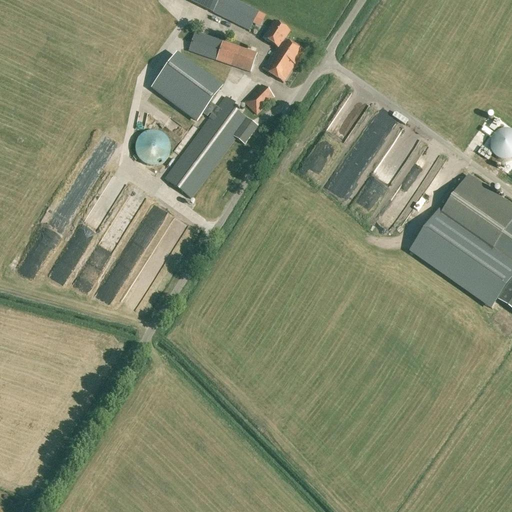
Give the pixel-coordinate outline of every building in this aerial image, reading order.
[(185,0),(249,32),(259,13),(231,0),(185,0)] [(263,70),(283,84),(294,67),(296,68),(305,54),(285,40),(290,33),(274,22),(263,39),(277,48),(263,70)] [(189,52),(251,74),(257,54),(195,32),(189,52)] [(225,98),(218,109),(211,103),(222,88),(176,54),(150,89),(196,123),(202,114),(207,118),(209,114),(212,116),(164,180),(191,201),(238,138),(246,145),(258,129),(249,122),(233,108),(251,81),(243,76),(226,98),(225,98)] [(244,104),(257,116),(275,99),(261,85),(244,104)] [(135,150),(135,151),(135,153),(136,154),(136,156),(137,157),(137,158),(138,160),(139,161),(140,162),(142,163),(143,164),(144,165),(146,165),(147,166),(149,166),(150,167),(152,167),(153,167),(155,167),(156,166),(158,166),(159,165),(161,165),(162,164),(163,163),(164,162),(165,161),(166,160),(167,158),(168,157),(169,156),(169,154),(170,153),(170,151),(170,150),(170,148),(170,146),(169,145),(169,143),(168,142),(168,141),(167,139),(166,138),(165,137),(164,136),(163,135),(162,134),(160,133),(159,133),(157,132),(156,132),(154,132),(153,132),(151,132),(150,132),(148,132),(147,132),(146,133),(144,134),(143,134),(142,135),(140,136),(139,137),(138,138),(138,140),(137,141),(136,142),(136,144),(135,145),(135,147),(135,148),(135,150)] [(511,315),(511,313),(511,210),(468,179),(437,223),(488,259),(489,258),(511,273),(511,284),(497,305),(511,315)] [(375,199),(381,196),(378,192),(381,190),(375,182),(367,187),(375,199)] [(160,244),(134,291),(136,291),(144,295),(144,291),(147,285),(154,286),(171,257),(170,260),(187,229),(180,225),(172,224),(159,248),(160,244)] [(422,227),(416,225),(413,233),(419,235),(422,227)]
